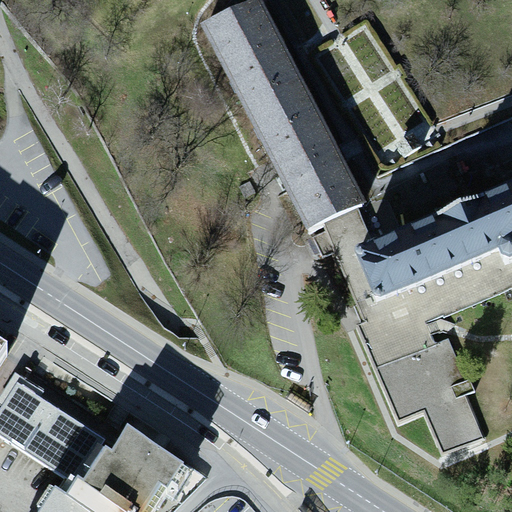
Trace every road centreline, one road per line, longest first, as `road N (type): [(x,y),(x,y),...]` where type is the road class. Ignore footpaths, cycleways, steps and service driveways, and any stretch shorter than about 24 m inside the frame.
road 1 (tertiary): [(0,263),(383,510)]
road 2 (residential): [(178,335),(0,26)]
